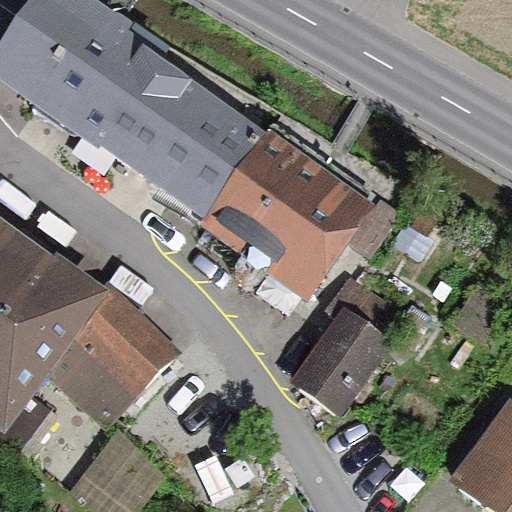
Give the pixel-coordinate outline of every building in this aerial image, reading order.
[(63,0),(0,55),(0,68),(307,287),(372,201),(274,128),(260,147),(160,73),(170,60),(90,0),(63,0)] [(165,346),(0,223),(0,441),(30,463),(57,427),(26,403),(53,367),(115,413),(165,346)] [(295,385),(340,415),(407,314),(353,278),(329,313),(338,319),(295,385)] [(511,511),(511,414),(463,480),(506,511),(511,511)] [(90,511),(147,511),(175,482),(125,436),(71,494),(90,511)]
